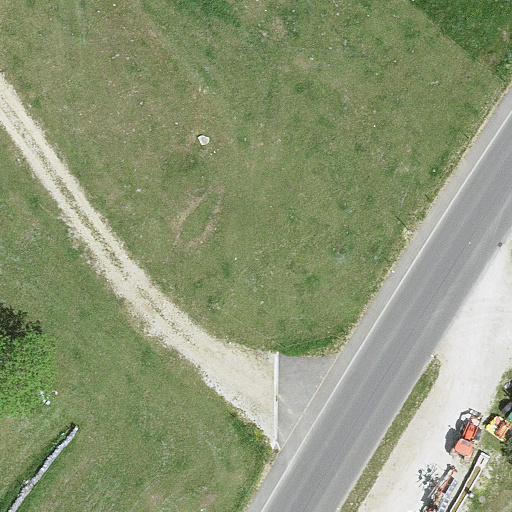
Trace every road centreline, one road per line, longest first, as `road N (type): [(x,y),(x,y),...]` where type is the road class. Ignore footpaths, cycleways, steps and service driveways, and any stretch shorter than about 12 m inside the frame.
road 1 (track): [(0,100),(150,307),(210,363),(335,423)]
road 2 (tertiary): [(288,511),(420,269),(511,127)]
